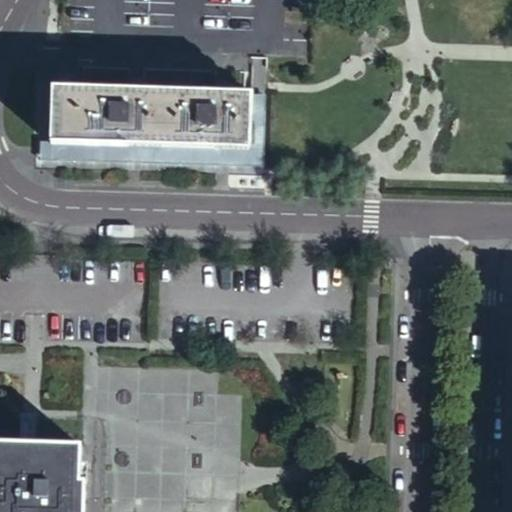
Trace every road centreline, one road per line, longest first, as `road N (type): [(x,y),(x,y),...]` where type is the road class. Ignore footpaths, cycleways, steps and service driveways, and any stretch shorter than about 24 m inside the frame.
road 1 (unclassified): [(0,183),(52,208),(430,219)]
road 2 (unclassified): [(430,219),(418,511)]
